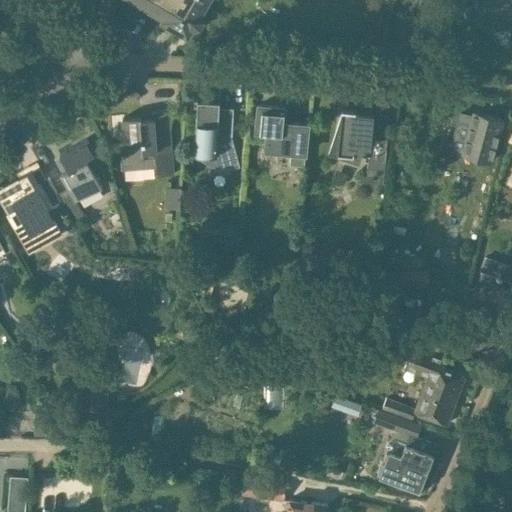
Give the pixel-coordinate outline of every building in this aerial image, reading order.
[(145,0),(143,4),(165,17),(163,20),(165,21),(177,0),(145,0)] [(177,0),(165,21),(187,35),(191,28),(199,27),(203,20),(201,11),(207,0),(177,0)] [(238,108),(218,106),(218,99),(202,98),(198,151),(214,152),(214,160),(243,162),(236,134),(238,108)] [(257,103),(255,131),(266,132),(265,150),(291,152),(290,164),(305,165),(309,122),(285,120),(287,106),(257,103)] [(344,106),(341,152),(371,154),(370,174),(389,176),(392,133),(376,128),(377,116),(344,106)] [(142,115),(122,117),(125,151),(120,151),(121,168),(156,165),(157,176),(175,174),(170,109),(153,110),(153,117),(142,118),(142,115)] [(463,152),(492,160),(503,119),(474,111),(463,152)] [(87,137),(60,152),(70,169),(61,174),(76,200),(80,198),(103,185),(92,166),(100,161),(87,137)] [(58,192),(48,176),(35,183),(28,171),(0,186),(0,195),(9,211),(6,213),(29,252),(63,233),(50,210),(64,203),(58,192)] [(166,208),(181,209),(182,188),(167,187),(166,208)] [(77,203),(67,209),(74,221),(84,215),(77,203)] [(184,258),(194,260),(195,251),(185,250),(184,258)] [(401,252),(400,264),(423,268),(425,256),(401,252)] [(486,255),(480,269),(495,275),(501,260),(486,255)] [(399,267),(399,284),(428,285),(428,268),(399,267)] [(404,365),(429,375),(417,407),(386,395),(384,400),(363,392),(360,398),(412,419),(415,412),(447,424),(466,375),(445,366),(448,357),(427,348),(424,356),(409,351),(404,365)] [(83,379),(81,409),(107,411),(109,381),(83,379)] [(46,420),(46,405),(35,405),(35,419),(46,420)] [(421,424),(378,408),(374,420),(410,433),(407,441),(392,436),(387,438),(386,443),(389,449),(386,458),(382,459),(378,470),(380,474),(422,490),(436,453),(434,453),(438,444),(417,436),(421,424)] [(124,432),(115,430),(114,442),(123,443),(124,432)] [(28,476),(11,475),(9,499),(26,500),(28,476)] [(287,483),(247,476),(244,493),(284,499),(287,483)] [(283,511),(282,511),(327,511),(329,502),(289,498),(288,511),(283,511)]
